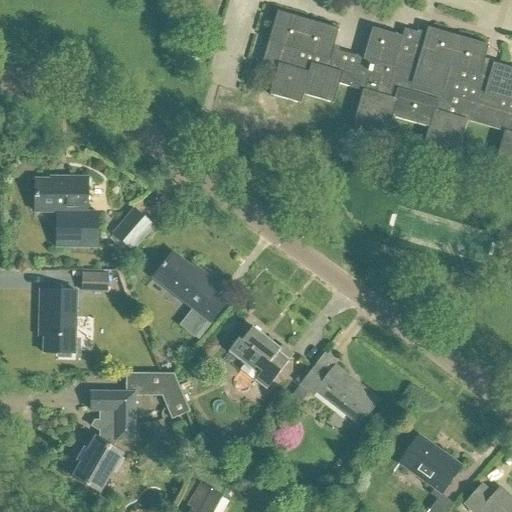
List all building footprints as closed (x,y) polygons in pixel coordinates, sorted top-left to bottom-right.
[(511,69),(493,65),(492,66),(485,64),(489,47),(429,30),(426,38),(417,36),(418,34),(405,30),(403,38),(373,29),(364,59),(333,50),(339,29),(277,11),(262,64),(276,68),(269,95),(300,104),(302,95),(333,104),(338,84),(362,91),(354,121),(387,131),(391,118),(428,129),(424,142),(458,152),(466,122),(503,133),(495,162),(511,167),(511,69)] [(88,179),(67,179),(67,181),(36,181),(36,214),(57,214),(58,249),(99,249),(99,214),(88,214),(88,179)] [(130,250),(153,227),(133,208),(111,233),(130,250)] [(195,337),(208,322),(211,325),(230,303),(217,292),(221,286),(204,273),(202,275),(175,253),(154,279),(194,311),(182,326),(195,337)] [(82,276),(82,293),(109,293),(109,277),(82,276)] [(77,293),(40,292),(39,328),(44,328),(43,354),(75,355),(77,293)] [(249,326),(228,353),(245,367),(260,379),(256,384),(266,391),(294,356),(282,347),(279,350),(249,326)] [(329,376),(317,366),(301,387),(314,397),(317,393),(360,427),(378,403),(335,368),(329,376)] [(172,379),(140,379),(140,394),(165,394),(174,416),(186,411),(172,379)] [(299,408),(308,395),(299,388),(289,401),(299,408)] [(135,441),(136,394),(91,394),(91,412),(99,412),(99,422),(94,422),(94,429),(99,437),(97,441),(95,440),(73,479),(99,494),(122,456),(112,450),(117,441),(135,441)] [(461,467),(419,437),(399,464),(441,495),(461,467)] [(250,481),(244,496),(262,505),(258,511),(272,511),(280,496),(250,481)] [(188,507),(192,509),(189,511),(214,511),(224,497),(201,484),(188,507)] [(511,511),(511,500),(500,490),(494,497),(482,487),(465,506),(471,511),(511,511)] [(443,496),(428,511),(448,511),(454,506),(443,496)]
